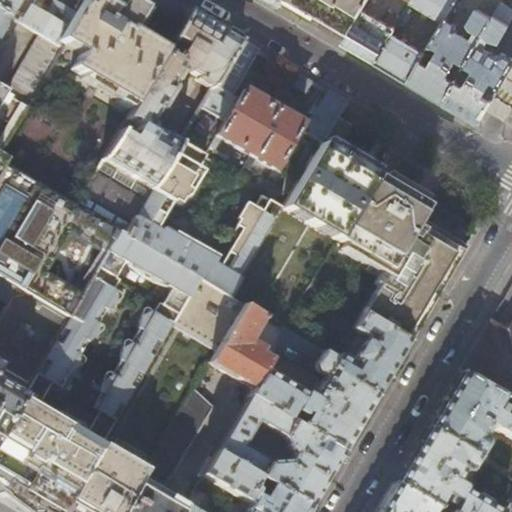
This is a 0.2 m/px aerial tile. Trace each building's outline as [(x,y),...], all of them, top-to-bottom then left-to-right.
[(0,0),(0,11),(8,16),(18,0),(0,0)] [(81,0),(74,12),(68,21),(64,29),(57,40),(71,48),(73,46),(80,50),(69,69),(92,82),(94,79),(119,94),(118,97),(132,106),(165,51),(130,30),(142,9),(134,4),(126,0),(81,0)] [(60,0),(58,3),(74,12),(81,0),(60,0)] [(296,0),(318,12),(349,31),(362,9),(366,0),(296,0)] [(410,0),(410,1),(409,3),(442,22),(449,10),(454,0),(410,0)] [(455,80),(441,103),(454,111),(476,124),(511,62),(511,58),(501,51),(499,55),(484,46),(488,40),(497,43),(511,17),(511,7),(501,1),(492,17),(464,66),(471,70),(462,84),(455,80)] [(74,12),(58,3),(52,13),(47,9),(42,16),(64,29),(68,21),(74,12)] [(54,45),(57,40),(64,29),(42,16),(29,8),(22,18),(19,16),(15,21),(38,35),(54,45)] [(362,9),(349,31),(342,44),(358,54),(374,63),(392,33),(399,20),(387,13),(382,21),(362,9)] [(424,52),(406,83),(423,92),(441,103),(455,80),(447,75),(455,60),(464,66),(492,17),(476,9),(466,24),(469,28),(473,31),(469,38),(454,29),(456,25),(450,22),(455,13),(449,10),(442,22),(424,52)] [(0,43),(3,39),(0,37),(0,29),(8,16),(0,11),(0,43)] [(121,235),(177,142),(162,133),(161,135),(152,129),(151,124),(149,123),(157,111),(159,113),(161,113),(175,89),(175,88),(172,85),(179,73),(180,74),(188,72),(196,77),(195,80),(209,89),(211,85),(237,41),(215,28),(188,12),(165,51),(132,106),(72,207),(117,233),(121,235)] [(392,33),(374,63),(382,68),(406,83),(424,52),(392,33)] [(60,48),(54,45),(38,35),(3,92),(25,106),(60,48)] [(237,41),(211,85),(230,95),(255,50),(238,41),(237,41)] [(310,83),(303,79),(299,86),(306,90),(310,83)] [(325,91),(301,132),(305,134),(319,143),(338,112),(344,102),(325,91)] [(296,123),(239,92),(206,147),(264,180),(296,123)] [(0,431),(0,502),(8,507),(15,511),(60,511),(100,445),(172,322),(197,279),(228,297),(280,209),(281,209),(266,200),(260,210),(248,203),(235,226),(240,229),(220,264),(215,262),(218,257),(163,224),(161,228),(156,225),(170,201),(177,205),(182,196),(184,196),(194,179),(188,175),(200,155),(177,141),(177,142),(121,235),(117,233),(67,318),(0,431)] [(335,241),(374,177),(353,165),(319,144),(281,209),(280,209),(335,241)] [(117,233),(72,207),(0,164),(0,278),(15,287),(67,318),(117,233)] [(463,242),(468,233),(438,215),(400,193),(374,177),(335,241),(385,270),(358,314),(405,341),(421,313),(442,279),(463,242)] [(0,298),(6,301),(15,287),(0,278),(0,298)] [(216,348),(242,305),(228,297),(197,279),(172,322),(216,348)] [(0,431),(67,318),(15,287),(6,301),(0,311),(0,431)] [(252,387),(262,369),(268,359),(256,352),(258,348),(245,340),(259,315),(242,305),(216,348),(208,362),(252,387)] [(406,343),(405,341),(358,314),(346,335),(349,336),(353,331),(363,337),(361,341),(359,341),(358,341),(357,342),(350,355),(349,356),(350,357),(350,358),(351,358),(348,362),(335,354),(332,359),(326,368),(373,398),(390,370),(406,343)] [(488,323),(458,373),(506,402),(511,392),(511,323),(506,334),(488,323)] [(356,426),(373,398),(326,368),(332,359),(284,330),(273,350),(310,372),(311,372),(315,371),(322,374),(309,397),(262,369),(252,387),(246,397),(284,420),(286,417),(287,417),(291,410),(290,409),(293,406),(304,413),(296,427),(341,453),(356,426)] [(442,400),(425,429),(475,459),(488,437),(481,432),(486,427),(491,430),(496,430),(511,439),(511,418),(510,422),(505,418),(508,412),(502,408),(506,402),(458,373),(442,400)] [(179,511),(181,509),(182,508),(155,492),(172,472),(210,403),(192,389),(150,460),(120,511),(179,511)] [(284,420),(246,397),(214,453),(308,509),(324,481),(341,453),(296,427),(284,420)] [(454,511),(496,511),(464,493),(462,487),(452,481),(457,475),(466,480),(478,460),(475,459),(425,429),(409,456),(392,484),(435,510),(443,497),(447,500),(443,506),(450,510),(454,504),(458,506),(454,511)] [(120,511),(150,460),(117,441),(110,452),(100,445),(60,511),(120,511)] [(305,511),(308,509),(214,453),(200,476),(248,505),(244,511),(305,511)] [(487,466),(484,472),(491,476),(495,471),(487,466)] [(376,511),(375,511),(433,511),(435,510),(392,484),(376,511)] [(182,508),(181,509),(186,511),(192,511),(202,496),(192,490),(182,508)] [(511,511),(511,490),(499,511),(511,511)]
